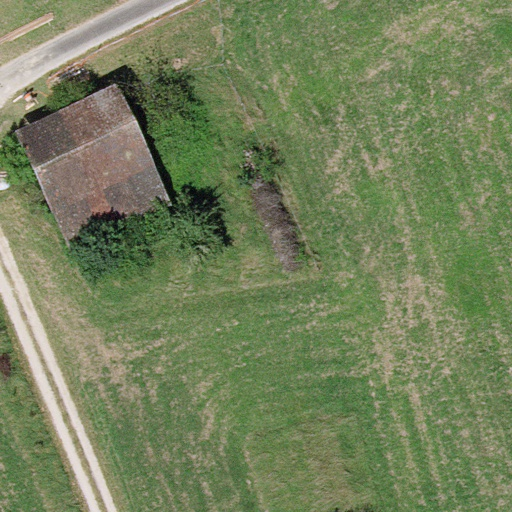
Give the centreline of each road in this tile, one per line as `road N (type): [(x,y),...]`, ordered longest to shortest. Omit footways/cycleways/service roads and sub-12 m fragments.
road 1 (track): [(0,257),(96,511)]
road 2 (track): [(176,0),(0,81)]
